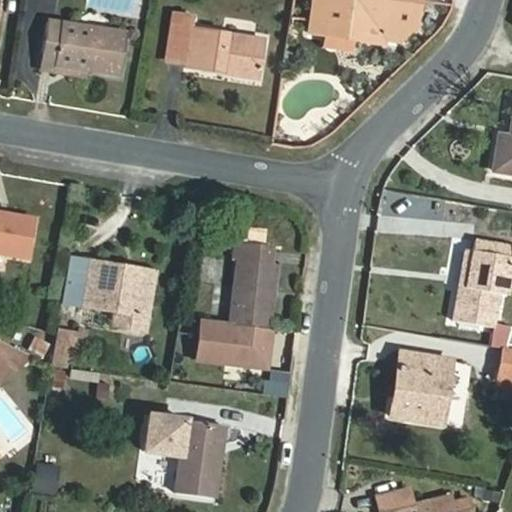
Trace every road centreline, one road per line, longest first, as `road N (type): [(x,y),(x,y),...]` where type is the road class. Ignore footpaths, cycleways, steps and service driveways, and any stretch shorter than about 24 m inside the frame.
road 1 (residential): [(0,123),(348,183)]
road 2 (residential): [(348,183),(314,511)]
road 3 (residential): [(496,0),(348,183)]
